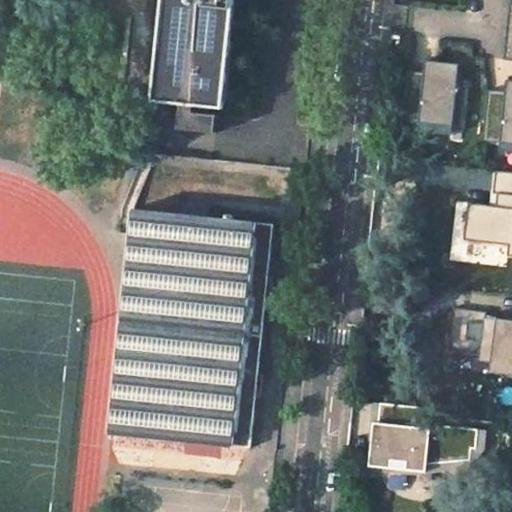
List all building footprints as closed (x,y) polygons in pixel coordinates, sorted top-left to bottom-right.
[(163,0),(153,100),(223,107),(234,0),(163,0)] [(403,120),(465,126),(470,80),(459,79),(460,63),(426,60),(424,75),(407,73),(403,120)] [(484,140),(511,143),(511,80),(508,80),(506,95),(489,93),(484,140)] [(194,112),(195,105),(181,103),(178,129),(216,133),(218,115),(194,112)] [(511,174),(493,173),(489,206),(465,203),(461,239),(508,244),(507,255),(511,255),(511,174)] [(176,214),(133,209),(131,233),(110,433),(251,447),(256,397),(259,374),(267,297),(270,261),(274,224),(219,218),(176,214)] [(487,310),(456,306),(451,347),(480,351),(480,359),(491,360),(489,371),(511,373),(511,318),(497,317),(486,316),(487,310)] [(477,448),(479,429),(432,425),(434,408),(383,403),(381,423),(376,422),(375,433),(378,433),(377,441),(374,441),(372,466),(417,470),(417,464),(459,462),(471,459),(472,448),(477,448)]
